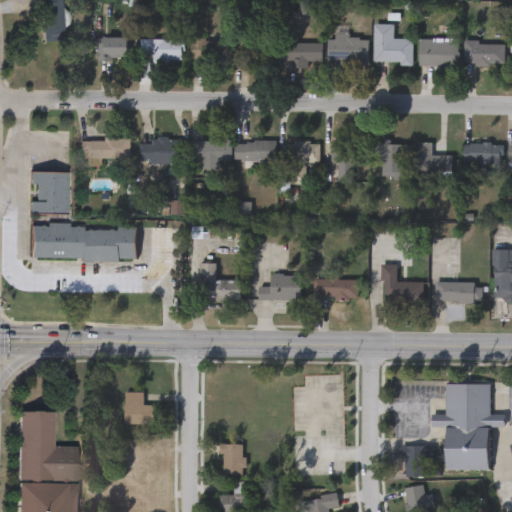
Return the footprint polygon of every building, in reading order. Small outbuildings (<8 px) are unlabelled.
[(392,25),(392,39),(411,39),(411,64),(373,64),(373,25),(392,25)] [(128,37),(128,60),(98,60),(98,37),(128,37)] [(367,64),(327,64),(327,37),(367,37),(367,64)] [(139,60),(139,39),(183,39),(183,60),(139,60)] [(233,39),(233,61),(191,61),(191,39),(233,39)] [(457,65),(418,65),(419,40),(458,41),(457,65)] [(321,43),(321,60),(307,60),(307,70),(280,70),(280,43),(321,43)] [(504,43),(504,64),(463,64),(463,43),(504,43)] [(79,158),(79,138),(129,138),(129,158),(101,158),(101,165),(86,165),(86,158),(79,158)] [(180,138),(180,163),(148,163),(148,138),(180,138)] [(231,140),(231,167),(200,167),(200,160),(190,160),(190,140),(231,140)] [(235,160),(235,140),(276,140),(276,160),(235,160)] [(288,141),(319,141),(319,162),(305,162),(305,183),(288,183),(288,141)] [(337,183),(337,162),(330,162),(330,141),(359,142),(359,164),(354,164),(353,183),(337,183)] [(501,163),(462,163),(462,143),(501,142),(501,163)] [(408,144),(408,177),(381,177),(381,162),(375,162),(375,144),(408,144)] [(416,173),(416,154),(452,154),(452,173),(416,173)] [(68,171),(68,213),(30,213),(30,170),(68,171)] [(31,258),(32,224),(136,226),(136,260),(31,258)] [(511,301),(493,301),(492,250),(511,249),(511,263),(511,301)] [(215,280),(241,280),(242,300),(199,301),(198,263),(215,263),(215,280)] [(396,282),(422,282),(422,303),(384,303),(384,265),(396,265),(396,282)] [(301,275),(301,300),(258,300),(258,286),(269,286),(269,275),(301,275)] [(313,298),(313,278),(361,278),(361,298),(313,298)] [(481,302),(434,302),(434,282),(481,282),(481,302)] [(503,414),(503,427),(489,427),(489,470),(445,470),(445,427),(430,427),(430,414),(445,414),(445,383),(489,383),(489,414),(503,414)] [(123,423),(123,392),(144,392),(144,404),(152,404),(152,423),(123,423)] [(78,444),(78,511),(18,511),(18,410),(53,410),(53,444),(78,444)] [(345,437),(295,438),(295,477),(346,476),(345,437)] [(240,443),(241,474),(220,474),(219,443),(240,443)] [(425,445),(425,475),(400,475),(400,445),(425,445)] [(136,479),(155,479),(155,446),(136,446),(136,479)] [(218,511),(218,493),(233,493),(233,481),(248,481),(248,511),(218,511)] [(431,511),(404,511),(403,486),(422,485),(423,494),(430,493),(431,511)] [(298,511),(297,497),(336,493),(337,506),(327,507),(327,511),(298,511)]
